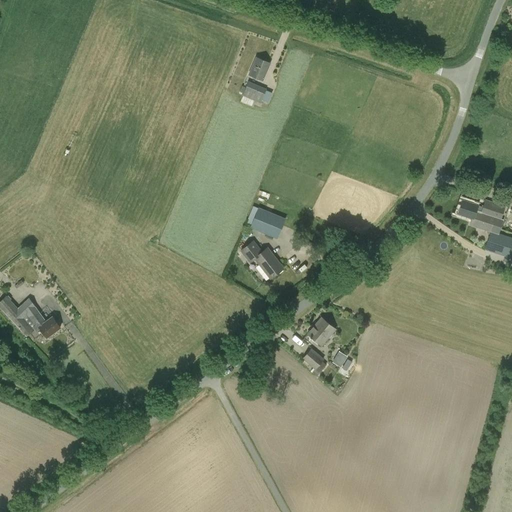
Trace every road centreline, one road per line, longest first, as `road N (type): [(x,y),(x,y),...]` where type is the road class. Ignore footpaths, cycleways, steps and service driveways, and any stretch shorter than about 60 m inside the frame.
road 1 (unclassified): [(30,511),(391,233),(441,166),(472,78)]
road 2 (unclassified): [(472,78),(231,0)]
road 3 (unknown): [(209,381),(282,511)]
